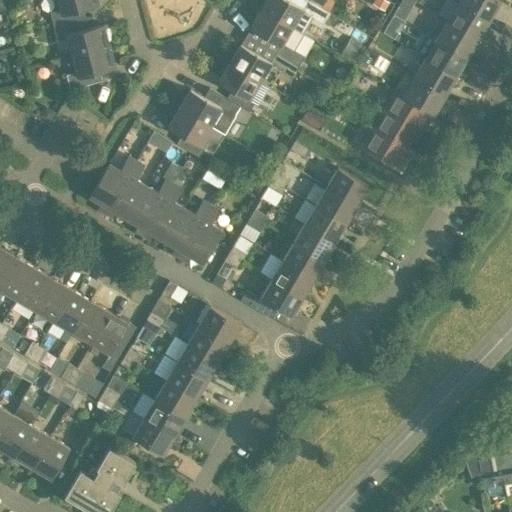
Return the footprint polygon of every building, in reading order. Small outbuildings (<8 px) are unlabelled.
[(98,3),(96,0),(56,0),(59,8),(49,11),(52,26),(63,23),(74,20),(72,10),(98,3)] [(264,0),(260,8),(301,32),(310,16),(322,23),(329,12),(307,0),(264,0)] [(388,2),(384,0),(375,0),(373,4),(383,10),(388,2)] [(457,0),(457,1),(488,19),(498,0),(457,0)] [(488,19),(457,1),(446,20),(477,38),(488,19)] [(279,44),(274,53),(297,66),(303,56),(291,48),(301,32),(260,8),(249,26),(279,44)] [(402,20),(392,14),(382,31),(392,37),(402,20)] [(477,38),(446,20),(435,38),(466,56),(477,38)] [(66,38),(71,54),(108,45),(103,23),(66,33),(63,23),(52,26),(56,41),(66,38)] [(499,32),(507,36),(511,28),(511,27),(504,23),(499,32)] [(466,56),(435,38),(424,57),(455,75),(466,56)] [(351,40),(342,55),(353,61),(361,46),(351,40)] [(227,63),(258,81),(268,87),(279,70),(291,77),(297,66),(274,53),(269,61),(239,43),(227,63)] [(114,66),(108,45),(71,54),(75,71),(65,74),(69,88),(93,82),(90,72),(114,66)] [(455,75),(424,57),(413,75),(444,93),(455,75)] [(477,70),(485,74),(490,65),(482,60),(477,70)] [(248,98),(258,81),(227,63),(217,80),(230,88),(225,97),(230,101),(239,106),(248,111),(253,102),(248,98)] [(500,70),(490,65),(485,74),(495,80),(500,70)] [(444,93),(413,75),(402,93),(428,110),(432,112),(444,93)] [(189,88),(178,107),(209,125),(223,134),(239,106),(230,101),(225,97),(208,87),(203,96),(189,88)] [(383,107),(422,131),(428,120),(424,117),(428,110),(402,93),(394,89),(383,107)] [(455,106),(463,111),(468,103),(460,98),(455,106)] [(478,109),(468,103),(463,111),(473,117),(478,109)] [(198,143),(209,125),(178,107),(167,125),(180,134),(175,143),(198,156),(203,147),(198,143)] [(422,131),(383,107),(372,126),(407,147),(411,139),(415,141),(422,131)] [(402,154),(407,147),(372,126),(360,145),(399,168),(406,157),(402,154)] [(307,149),(294,140),(290,148),(303,156),(307,149)] [(97,207),(104,211),(135,160),(127,155),(119,169),(108,162),(88,196),(100,203),(97,207)] [(142,164),(135,160),(104,211),(112,216),(114,211),(126,218),(146,184),(134,178),(142,164)] [(256,185),(264,174),(253,166),(244,177),(256,185)] [(336,166),(325,185),(356,203),(367,184),(336,166)] [(276,171),(272,178),(285,186),(289,178),(276,171)] [(134,229),(142,233),(172,182),(165,177),(157,191),(146,184),(126,218),(137,225),(134,229)] [(281,193),(285,186),(272,178),(268,185),(281,193)] [(151,233),(163,240),(183,206),(172,200),(179,186),(172,182),(142,233),(149,238),(151,233)] [(314,204),(345,222),(356,203),(325,185),(314,204)] [(194,213),(183,206),(163,240),(174,247),(172,251),(179,255),(209,204),(202,199),(194,213)] [(217,208),(209,204),(179,255),(186,259),(189,255),(201,262),(220,228),(209,222),(217,208)] [(303,222),(334,240),(345,222),(314,204),(303,222)] [(254,208),(249,215),(263,223),(267,215),(254,208)] [(258,230),(263,223),(249,215),(245,223),(258,230)] [(292,241),(323,259),(334,240),(303,222),(292,241)] [(281,259),(312,277),(323,259),(292,241),(281,259)] [(232,245),(227,252),(243,261),(247,254),(232,245)] [(0,281),(15,255),(0,246),(0,281)] [(239,269),(243,261),(227,252),(223,260),(239,269)] [(0,287),(16,297),(34,266),(15,255),(0,281),(0,287)] [(270,278),(301,296),(312,277),(281,259),(270,278)] [(223,261),(218,270),(212,282),(219,287),(231,266),(223,261)] [(34,308),(52,277),(34,266),(16,297),(34,308)] [(53,319),(71,288),(52,277),(34,308),(53,319)] [(290,315),(301,296),(270,278),(259,297),(290,315)] [(176,285),(168,280),(160,293),(168,298),(176,285)] [(71,288),(53,319),(72,330),(89,299),(71,288)] [(90,341),(108,310),(89,299),(72,330),(90,341)] [(208,304),(197,323),(228,341),(239,322),(208,304)] [(108,310),(90,341),(109,352),(106,358),(115,363),(132,331),(124,327),(127,321),(108,310)] [(164,319),(150,311),(146,318),(160,326),(164,319)] [(155,333),(160,326),(146,318),(135,336),(144,341),(150,330),(155,333)] [(8,326),(1,322),(0,323),(0,339),(0,340),(8,326)] [(228,341),(197,323),(186,341),(217,359),(228,341)] [(23,354),(30,358),(38,344),(31,340),(23,354)] [(217,359),(186,341),(175,360),(206,378),(217,359)] [(46,349),(38,344),(30,358),(38,363),(46,349)] [(128,347),(123,355),(137,363),(141,355),(128,347)] [(5,366),(12,370),(20,357),(12,353),(5,366)] [(132,370),(137,363),(123,355),(119,362),(132,370)] [(27,361),(20,357),(12,370),(20,374),(27,361)] [(164,379),(195,397),(206,378),(175,360),(164,379)] [(60,376),(67,380),(75,366),(69,362),(60,376)] [(83,371),(75,366),(67,380),(75,385),(83,371)] [(46,398),(49,393),(57,379),(50,375),(39,394),(46,398)] [(65,384),(57,379),(49,393),(57,397),(65,384)] [(153,397),(184,415),(195,397),(164,379),(153,397)] [(106,384),(102,392),(131,409),(133,406),(118,397),(120,392),(106,384)] [(75,409),(84,395),(76,390),(67,404),(75,409)] [(124,420),(131,409),(102,392),(97,399),(111,407),(108,411),(124,420)] [(184,415),(153,397),(142,416),(173,434),(184,415)] [(0,405),(0,432),(12,413),(0,405)] [(12,413),(0,432),(0,447),(12,455),(30,424),(12,413)] [(161,453),(173,434),(142,416),(131,435),(161,453)] [(30,424),(12,455),(31,466),(49,435),(30,424)] [(496,468),(489,431),(476,447),(480,471),(489,470),(496,468)] [(68,446),(49,435),(31,466),(50,477),(68,446)] [(120,481),(121,482),(134,460),(107,444),(95,466),(97,467),(92,475),(78,467),(62,493),(93,511),(106,511),(119,491),(115,488),(120,481)] [(511,481),(511,471),(502,473),(503,483),(511,481)] [(491,485),(503,483),(502,473),(490,476),(491,485)]
